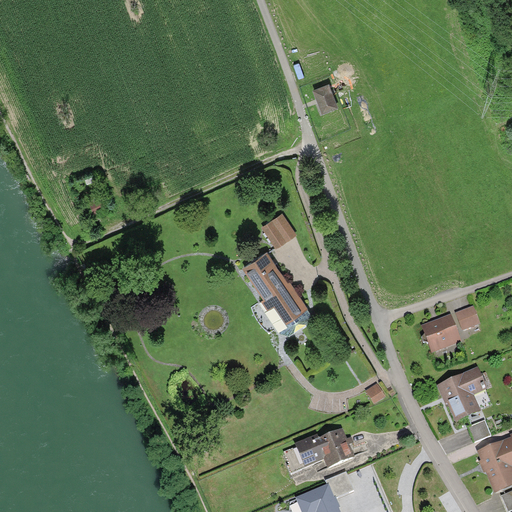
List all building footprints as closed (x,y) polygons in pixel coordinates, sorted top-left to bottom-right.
[(315,89),(323,109),(336,104),(328,84),(315,89)] [(102,198),(91,203),(95,212),(105,207),(102,198)] [(282,214),(267,224),(270,229),(267,231),(278,247),(296,234),(282,214)] [(267,253),(245,267),(266,298),(270,296),(275,304),(266,310),(281,333),(290,335),(313,320),(313,316),(295,289),(290,292),(286,286),(288,284),(267,253)] [(473,308),(458,314),(464,330),(479,324),(473,308)] [(425,334),(422,339),(424,343),(429,344),(432,351),(460,341),(451,317),(423,328),(425,334)] [(444,397),(447,396),(457,420),(478,411),(470,393),(482,388),(484,392),(486,391),(477,371),(440,388),(444,397)] [(377,385),(367,391),(374,404),(385,398),(377,385)] [(486,422),(469,428),(475,443),(491,436),(486,422)] [(317,439),(284,453),(290,466),(288,466),(291,475),(302,470),(301,468),(325,457),(330,468),(353,458),(341,431),(318,441),(317,439)] [(511,440),(481,453),(496,491),(511,484),(511,472),(507,460),(511,458),(511,440)] [(299,499),(304,511),(337,511),(326,487),(299,499)] [(511,492),(502,497),(508,511),(509,511),(511,511),(511,492)]
